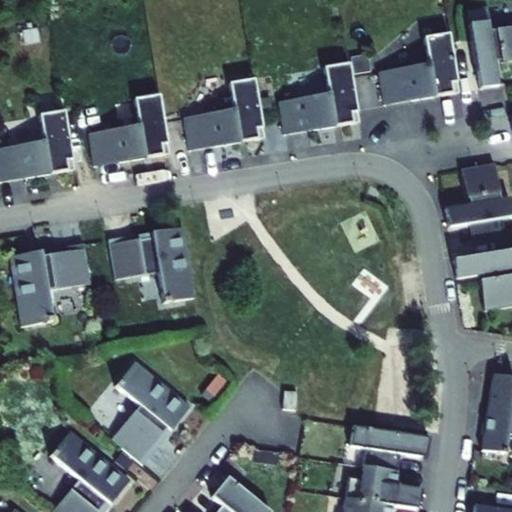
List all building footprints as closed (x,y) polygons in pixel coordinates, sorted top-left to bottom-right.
[(486,23),(468,26),(479,90),(498,87),(493,62),(499,61),(499,64),(511,61),(511,27),(487,32),(486,23)] [(459,93),(450,35),(424,39),(429,66),(379,74),(384,106),(459,93)] [(369,57),(352,60),(354,75),(371,72),(369,57)] [(359,123),(350,64),(324,69),(329,95),(279,104),(284,136),(359,123)] [(264,139),(255,80),(229,84),(234,111),(184,119),(189,152),(264,139)] [(170,155),(160,96),(134,100),(139,127),(89,135),(95,168),(170,155)] [(0,183),(75,171),(65,112),(40,116),(44,143),(0,149),(0,183)] [(466,201),(469,200),(470,206),(445,210),(448,229),(511,218),(511,213),(510,199),(500,201),(494,165),(461,171),(466,201)] [(163,237),(110,246),(115,281),(158,274),(163,304),(194,299),(183,229),(163,232),(163,237)] [(163,237),(163,232),(109,241),(110,246),(163,237)] [(85,250),(84,245),(30,254),(31,259),(85,250)] [(90,285),(85,250),(31,259),(30,254),(10,258),(22,328),(53,323),(48,292),(90,285)] [(482,276),(483,281),(479,282),(484,312),(511,307),(511,273),(511,271),(511,270),(511,250),(453,261),(457,280),(482,276)] [(111,441),(138,463),(173,421),(177,424),(189,408),(134,363),(114,388),(138,407),(111,441)] [(216,399),(229,384),(218,374),(205,390),(216,399)] [(511,438),(511,406),(511,400),(511,377),(493,375),(482,452),(504,455),(507,438),(511,438)] [(296,393),(284,392),(282,410),(295,411),(296,393)] [(142,466),(177,424),(173,421),(138,463),(142,466)] [(362,468),(397,473),(400,450),(407,451),(406,457),(426,460),(429,439),(352,428),(349,448),(365,451),(362,468)] [(79,481),(53,511),(98,511),(113,494),(117,497),(129,482),(69,433),(49,457),(79,481)] [(262,464),(276,466),(277,456),(264,454),(262,464)] [(419,510),(422,490),(395,486),(397,473),(362,468),(360,481),(348,479),(345,499),(392,506),(419,510)] [(268,511),(227,478),(211,498),(222,507),(217,511),(268,511)] [(104,511),(117,497),(113,494),(98,511),(104,511)] [(391,511),(392,506),(345,499),(342,511),(391,511)]
